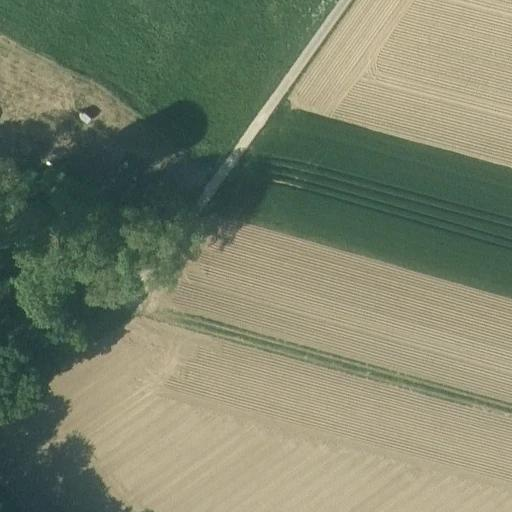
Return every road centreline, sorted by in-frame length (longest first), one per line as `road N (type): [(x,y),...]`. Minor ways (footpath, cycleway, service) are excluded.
road 1 (track): [(125,305),(511,413)]
road 2 (track): [(342,0),(125,305)]
road 3 (track): [(0,398),(125,305)]
